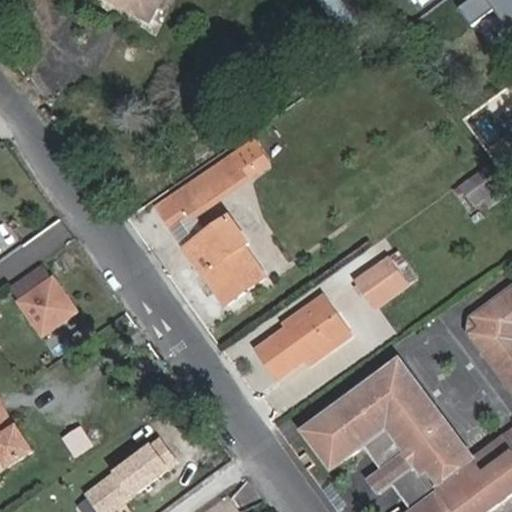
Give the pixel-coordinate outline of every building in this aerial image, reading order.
[(116,0),(151,18),(161,0),(116,0)] [(511,0),(474,0),(462,9),(475,26),(499,8),(511,26),(511,0)] [(254,141),(245,147),(255,167),(266,159),(254,141)] [(176,194),(190,216),(260,168),(255,167),(245,147),(176,194)] [(505,196),(485,169),(456,189),(460,194),(466,189),(475,202),(485,196),(492,205),(505,196)] [(174,227),(190,216),(176,194),(159,205),(174,227)] [(476,221),(485,215),(480,209),(472,215),(476,221)] [(193,253),(227,303),(267,275),(244,245),(249,241),(231,215),(203,235),(208,242),(193,253)] [(391,256),(410,282),(418,276),(400,250),(391,256)] [(377,306),(410,282),(391,256),(358,279),(377,306)] [(50,279),(40,265),(11,286),(21,300),(50,279)] [(21,300),(19,301),(43,334),(75,310),(52,278),(50,279),(21,300)] [(447,488),(462,508),(464,511),(488,511),(511,494),(511,283),(506,287),(508,290),(484,308),(481,307),(475,311),(482,320),(483,331),(473,338),(477,344),(479,343),(491,360),(488,361),(504,382),(506,381),(511,388),(511,431),(476,457),(464,441),(459,445),(454,441),(460,436),(402,358),(304,430),(334,469),(364,446),(383,471),(388,466),(397,479),(392,482),(412,511),(415,511),(439,495),(447,488)] [(324,296),(284,324),(287,329),(328,301),(324,296)] [(449,321),(472,306),(466,296),(442,312),(449,321)] [(279,334),(258,349),(280,381),(309,360),(329,346),(334,343),(322,326),(338,315),(328,301),(287,329),(290,333),(282,338),(279,334)] [(353,337),(338,315),(322,326),(334,343),(329,346),(332,351),(353,337)] [(309,360),(312,365),(332,351),(329,346),(309,360)] [(0,457),(7,468),(35,451),(18,424),(13,427),(0,406),(0,457)] [(175,461),(161,471),(166,478),(165,479),(176,495),(191,484),(175,461)] [(154,486),(165,503),(176,495),(165,479),(154,486)] [(122,494),(101,509),(103,511),(140,511),(148,507),(133,486),(122,494)] [(117,487),(96,502),(101,509),(122,494),(117,487)] [(451,511),(454,511),(462,508),(447,488),(439,495),(451,511)] [(451,511),(439,495),(415,511),(412,511),(410,511),(451,511)]
